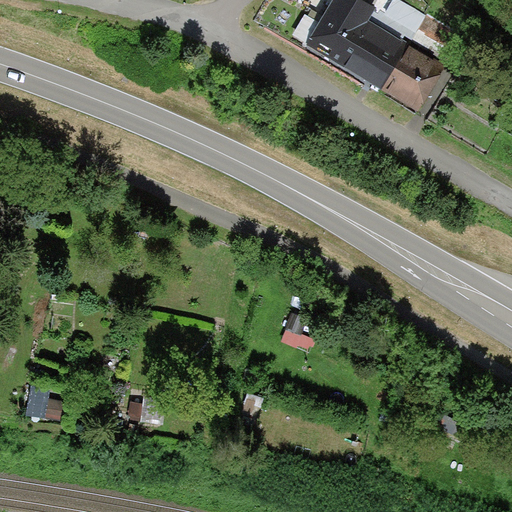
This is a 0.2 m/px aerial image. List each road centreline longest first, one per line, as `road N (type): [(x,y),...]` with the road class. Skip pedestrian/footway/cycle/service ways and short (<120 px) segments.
road 1 (track): [(0,124),(296,246),(511,379)]
road 2 (secondary): [(511,316),(208,145),(0,66)]
road 3 (residential): [(511,205),(202,27)]
